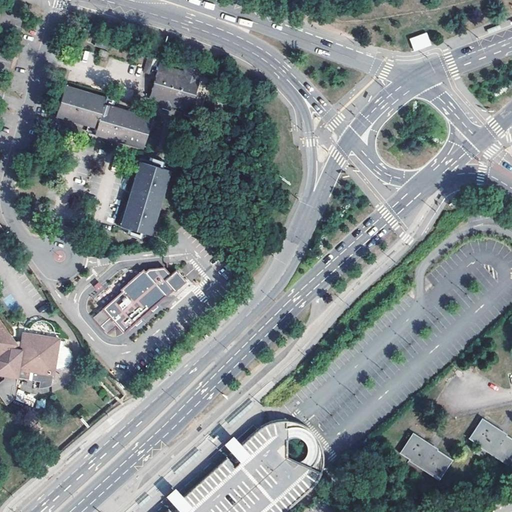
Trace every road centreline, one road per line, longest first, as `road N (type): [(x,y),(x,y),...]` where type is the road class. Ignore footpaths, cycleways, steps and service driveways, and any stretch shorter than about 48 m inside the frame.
road 1 (secondary): [(75,511),(440,170)]
road 2 (secondary): [(311,205),(251,313),(36,511)]
road 3 (unclassified): [(60,0),(5,200),(27,242),(43,252)]
road 4 (tertiary): [(416,80),(192,0)]
road 5 (tertiary): [(105,0),(235,42),(286,76)]
road 6 (tertiary): [(286,76),(308,124),(311,205)]
